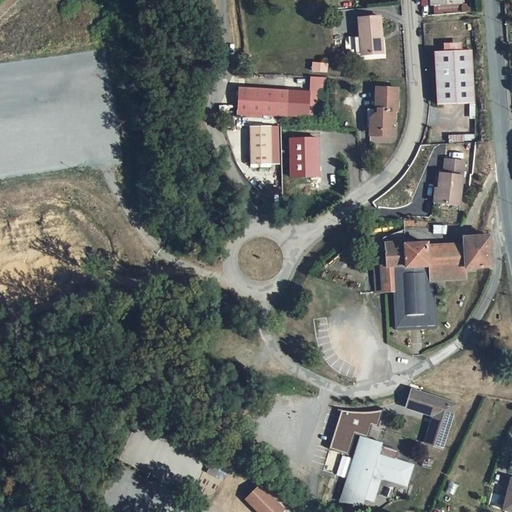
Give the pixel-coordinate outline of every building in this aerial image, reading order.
[(461,0),(430,0),(431,4),(438,4),(439,14),(462,12),(470,11),(469,6),(462,7),(462,2),(461,0)] [(377,16),(356,17),(357,43),(359,43),(360,53),(379,52),(377,16)] [(445,51),(463,50),(462,42),(444,43),(445,51)] [(436,51),(439,103),(475,101),(472,49),(463,50),(445,51),(436,51)] [(306,54),(305,64),(319,65),(320,57),(306,54)] [(322,113),(326,71),(311,71),(306,112),(322,113)] [(286,82),(235,80),(234,106),(285,109),(286,82)] [(393,84),(374,83),(374,105),(374,110),(371,110),(367,115),(367,122),(367,126),(378,126),(379,131),(387,131),(387,118),(391,119),(391,106),(393,106),(393,84)] [(374,110),(374,105),(364,104),(364,123),(367,122),(367,115),(371,110),(374,110)] [(268,158),(268,119),(246,119),(246,159),(268,158)] [(473,135),(449,136),(450,143),(473,141),(473,135)] [(317,139),(289,140),(290,178),(318,177),(317,139)] [(443,188),(442,202),(463,204),(468,160),(448,159),(447,173),(442,173),(440,188),(443,188)] [(407,230),(388,237),(386,238),(386,239),(385,240),(384,242),(384,244),(384,246),(386,249),(388,251),(388,249),(391,249),(391,242),(393,241),(407,241),(407,230)] [(348,252),(352,236),(345,234),(340,250),(348,252)] [(435,324),(432,280),(468,279),(467,269),(492,268),(493,268),(492,239),(493,237),(467,238),(467,245),(431,247),(431,244),(417,245),(417,242),(407,243),(408,248),(391,249),(388,249),(388,251),(389,259),(377,260),(379,292),(400,291),(401,326),(435,324)] [(458,404),(415,388),(409,405),(436,415),(426,441),(442,447),(458,404)] [(377,426),(382,410),(367,413),(356,412),(342,411),(331,447),(349,453),(355,433),(361,435),(367,436),(372,425),(377,426)] [(356,450),(360,451),(363,441),(373,444),(375,448),(380,449),(382,441),(367,436),(361,435),(356,450)] [(360,451),(356,450),(348,480),(352,481),(351,485),(353,489),(357,491),(366,494),(366,495),(376,497),(383,474),(399,479),(403,479),(405,478),(408,477),(410,475),(411,472),(412,468),(412,466),(411,463),(409,460),(408,459),(407,458),(406,458),(405,457),(397,455),(400,447),(382,441),(380,449),(375,448),(373,444),(363,441),(360,451)] [(352,481),(348,480),(343,494),(364,500),(366,494),(357,491),(353,489),(351,485),(352,481)] [(282,511),(259,489),(247,501),(257,511),(282,511)]
